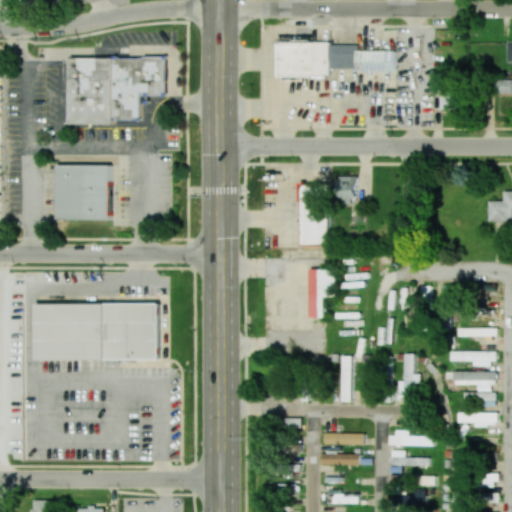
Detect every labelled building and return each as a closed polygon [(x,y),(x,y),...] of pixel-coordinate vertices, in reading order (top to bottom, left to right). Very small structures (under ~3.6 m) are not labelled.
[(329,40),(278,42),(279,77),(330,76),(329,40)] [(397,50),(358,50),(358,44),(331,44),(331,69),(396,70),(397,50)] [(71,123),(71,57),(113,57),(113,54),(118,54),(118,57),(144,57),(144,55),(168,55),(168,95),(149,95),(149,100),(150,100),(150,103),(146,103),(146,102),(141,102),(141,117),(142,117),(143,120),(139,120),(114,120),(114,123),(71,123)] [(511,79),(498,80),(498,93),(511,92),(511,79)] [(441,109),(462,109),(462,92),(441,93),(441,109)] [(112,219),(57,219),(58,164),(112,164),(112,219)] [(357,175),(343,176),(344,204),(358,204),(357,175)] [(303,245),(328,245),(327,186),(303,186),(303,245)] [(511,190),(504,191),(504,200),(489,200),(490,219),(511,218),(511,190)] [(338,268),(309,269),(311,317),(327,317),(326,296),(338,296),(338,268)] [(452,285),(443,284),(442,315),(452,315),(452,285)] [(37,359),(37,302),(161,302),(161,359),(37,359)] [(499,328),(460,327),(460,335),(498,336),(499,328)] [(452,360),(478,360),(478,364),(497,364),(498,351),(452,350),(452,360)] [(416,353),(405,353),(405,380),(397,380),(397,398),(416,398),(416,382),(421,382),(421,373),(415,373),(416,353)] [(353,356),(343,355),(342,401),(352,401),(353,356)] [(455,370),(455,383),(497,384),(498,371),(455,370)] [(497,392),(465,392),(465,404),(497,404),(497,392)] [(476,422),(476,425),(498,425),(498,412),(460,411),(460,421),(476,422)] [(302,417),(287,418),(287,428),(302,428),(302,417)] [(411,435),(411,431),(391,431),(391,444),(435,445),(435,435),(411,435)] [(366,433),(326,432),(326,443),(365,444),(366,433)] [(391,465),(430,464),(430,457),(407,457),(406,450),(391,450),(391,465)] [(473,461),(473,451),(454,450),(453,460),(473,461)] [(323,452),(322,463),(361,464),(362,453),(323,452)] [(342,503),(342,490),(324,490),(324,503),(342,503)] [(33,511),(53,511),(53,500),(34,499),(33,511)]
